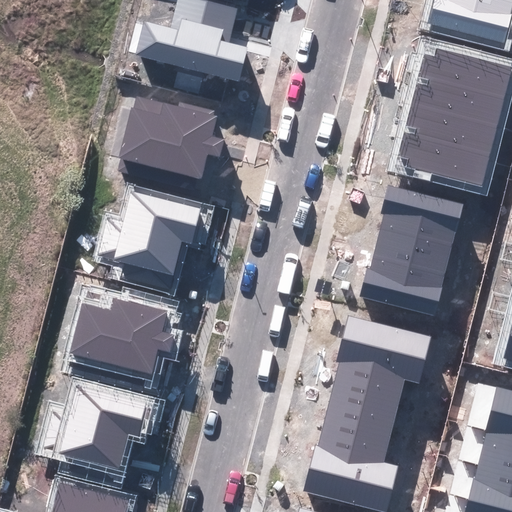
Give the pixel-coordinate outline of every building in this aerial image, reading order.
[(136,54),(239,81),(247,47),(229,43),(234,23),(237,9),(202,0),(177,0),(170,27),(144,22),(136,54)] [(433,0),(427,23),(504,43),(511,15),(509,14),(511,2),(511,1),(507,0),(433,0)] [(418,76),(428,78),(504,97),(511,67),(437,49),(435,57),(424,54),(418,76)] [(412,102),(497,124),(504,97),(428,78),(427,84),(417,82),(412,102)] [(121,157),(118,171),(179,187),(182,174),(202,179),(205,166),(208,155),(220,158),(225,138),(213,135),(218,116),(213,115),(214,111),(179,101),(178,107),(137,96),(134,108),(131,107),(119,157),(121,157)] [(415,129),(414,134),(489,154),(497,124),(412,102),(405,127),(415,129)] [(408,159),(406,166),(481,185),(489,154),(414,134),(405,132),(398,157),(408,159)] [(456,234),(464,205),(388,185),(380,214),(385,215),(382,226),(452,245),(454,234),(456,234)] [(107,218),(97,257),(174,275),(178,259),(182,241),(192,243),(201,208),(132,192),(124,222),(107,218)] [(452,245),(382,226),(378,243),(374,257),(444,275),(452,245)] [(358,297),(435,317),(442,289),(440,288),(444,275),(374,257),(371,267),(367,266),(358,297)] [(82,303),(70,352),(151,373),(154,360),(157,348),(169,351),(173,335),(161,332),(167,311),(113,298),(110,310),(82,303)] [(339,363),(405,380),(419,383),(431,337),(348,315),(336,362),(339,363)] [(511,323),(503,358),(511,359),(511,323)] [(332,391),(398,408),(405,380),(339,363),(332,391)] [(52,409),(43,448),(119,466),(123,449),(128,431),(138,434),(146,399),(77,382),(69,413),(52,409)] [(511,389),(497,386),(486,431),(511,437),(511,389)] [(325,419),(391,436),(398,408),(332,391),(325,419)] [(318,445),(384,462),(391,436),(325,419),(318,445)] [(511,437),(486,431),(478,466),(511,474),(511,437)] [(303,491),(384,511),(386,511),(399,466),(384,462),(318,445),(316,444),(303,491)] [(511,474),(478,466),(469,500),(511,511),(511,474)] [(124,511),(127,501),(58,483),(49,511),(124,511)] [(511,511),(469,500),(465,511),(511,511)]
